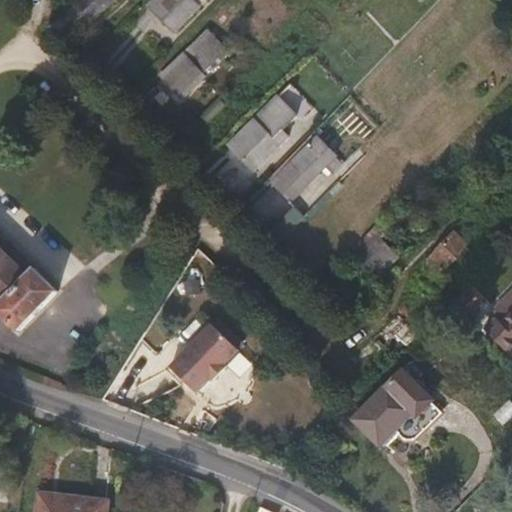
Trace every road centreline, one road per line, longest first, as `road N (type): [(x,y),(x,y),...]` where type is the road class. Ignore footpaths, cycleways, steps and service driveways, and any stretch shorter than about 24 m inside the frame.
road 1 (unknown): [(326,355),(47,70),(0,64)]
road 2 (secondary): [(327,511),(245,466),(0,369)]
